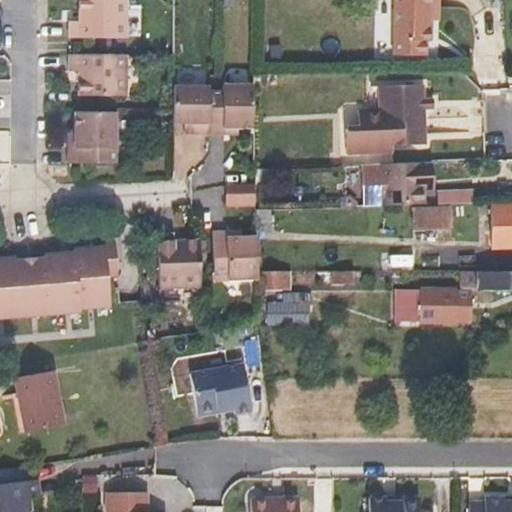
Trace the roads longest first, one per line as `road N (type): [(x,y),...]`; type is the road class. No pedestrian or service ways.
road 1 (residential): [(210,469),(263,455),(511,456)]
road 2 (residential): [(28,0),(27,196)]
road 3 (residential): [(27,196),(180,190)]
